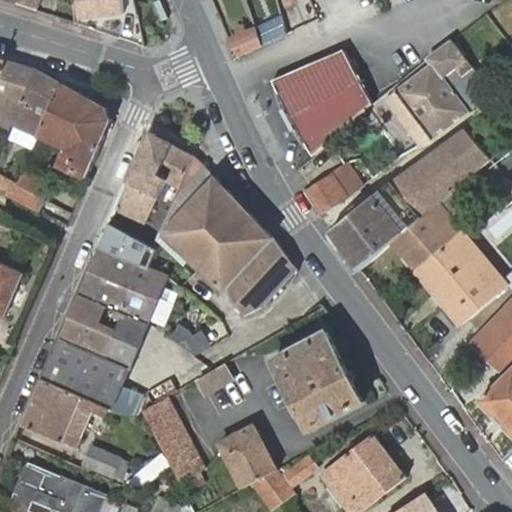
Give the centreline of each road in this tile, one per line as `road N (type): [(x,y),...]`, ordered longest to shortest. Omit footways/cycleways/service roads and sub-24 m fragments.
road 1 (tertiary): [(225,89),(289,215),(511,504)]
road 2 (residential): [(0,432),(154,78)]
road 3 (residential): [(151,64),(0,26)]
